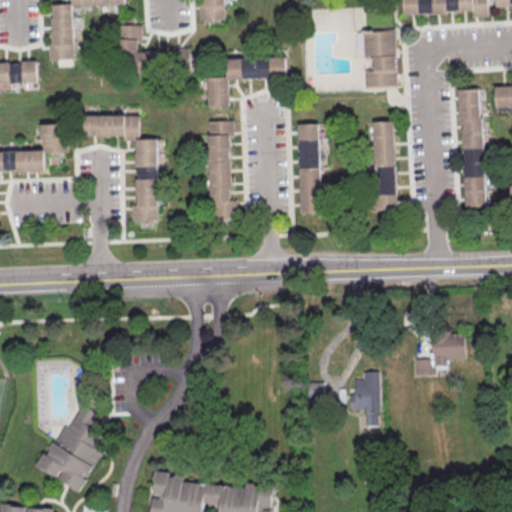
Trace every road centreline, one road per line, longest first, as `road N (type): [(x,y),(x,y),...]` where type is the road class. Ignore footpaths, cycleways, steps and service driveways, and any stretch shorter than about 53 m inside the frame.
road 1 (tertiary): [(511,264),(99,280)]
road 2 (residential): [(206,276),(208,339),(128,472),(123,511)]
